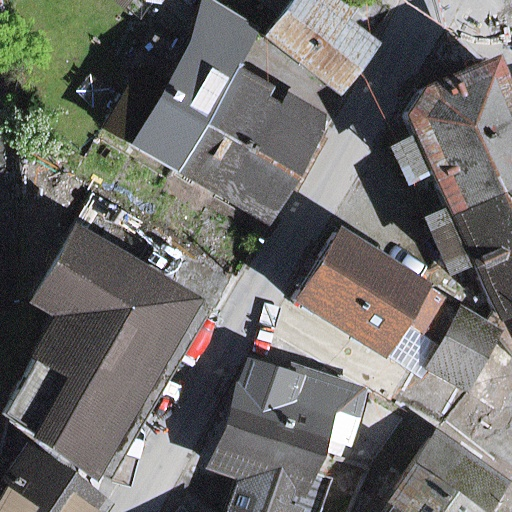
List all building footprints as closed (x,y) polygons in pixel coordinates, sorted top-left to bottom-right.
[(267,0),(249,26),(330,89),(364,44),(334,21),(347,5),(339,0),(267,0)] [(132,146),(133,143),(176,167),(231,70),(253,32),(199,1),(184,49),(190,52),(188,57),(149,34),(128,70),(134,74),(103,129),(132,146)] [(466,259),(491,314),(511,304),(511,130),(483,64),(417,92),(401,117),(410,138),(423,167),(443,209),(466,259)] [(259,215),(278,179),(293,187),(307,165),(321,141),(305,134),(315,116),(282,97),(272,114),(254,104),(263,89),(251,82),(231,70),(176,167),(259,215)] [(400,177),(423,167),(410,138),(387,149),(400,177)] [(443,269),(466,259),(443,209),(420,220),(443,269)] [(0,413),(0,415),(88,473),(187,302),(70,233),(30,302),(54,316),(0,413)] [(395,319),(415,331),(434,299),(332,235),(290,300),(374,351),(395,319)] [(415,364),(426,369),(459,311),(434,299),(415,331),(395,319),(374,351),(410,373),(415,364)] [(88,473),(105,484),(205,312),(187,302),(88,473)] [(511,304),(491,314),(484,326),(495,334),(511,356),(511,304)] [(401,389),(448,416),(464,390),(495,334),(484,326),(459,311),(426,369),(415,364),(410,373),(401,389)] [(499,412),(511,391),(511,356),(495,334),(464,390),(499,412)] [(339,444),(343,446),(360,391),(318,377),(313,393),(304,390),(309,375),(288,367),(285,378),(246,365),(226,419),(312,448),(335,454),(339,444)] [(314,511),(326,479),(304,472),(312,448),(226,419),(210,465),(237,474),(223,511),(314,511)] [(429,447),(422,447),(407,469),(432,486),(450,461),(429,447)] [(77,511),(86,499),(21,455),(0,489),(0,511),(77,511)] [(472,476),(450,461),(432,486),(454,502),(472,476)] [(382,505),(392,511),(467,511),(454,502),(432,486),(407,469),(382,505)] [(467,511),(484,511),(497,494),(472,476),(454,502),(467,511)] [(77,511),(88,511),(93,504),(86,499),(77,511)]
